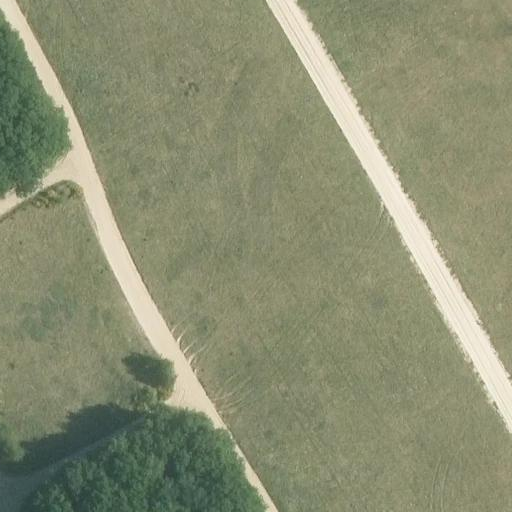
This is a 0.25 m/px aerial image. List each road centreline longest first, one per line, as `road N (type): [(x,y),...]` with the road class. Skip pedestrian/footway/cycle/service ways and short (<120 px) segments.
road 1 (track): [(3,0),(57,98),(138,299),(267,511)]
road 2 (track): [(278,0),(511,407)]
road 3 (track): [(0,499),(196,398)]
